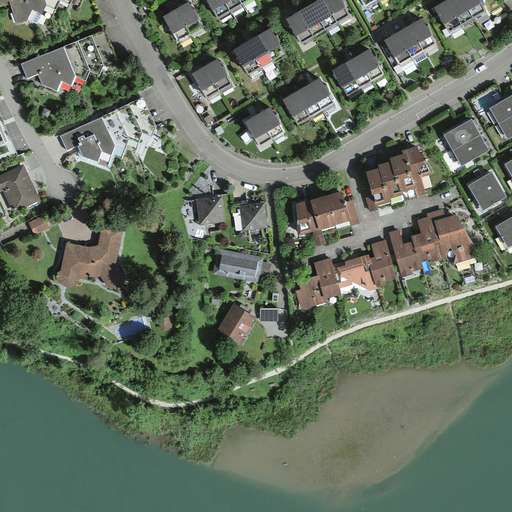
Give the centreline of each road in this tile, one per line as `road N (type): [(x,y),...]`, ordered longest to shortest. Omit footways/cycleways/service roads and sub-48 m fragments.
road 1 (residential): [(511,56),(336,156),(301,172),(267,174),(217,160),(122,0)]
road 2 (residential): [(0,66),(57,188)]
